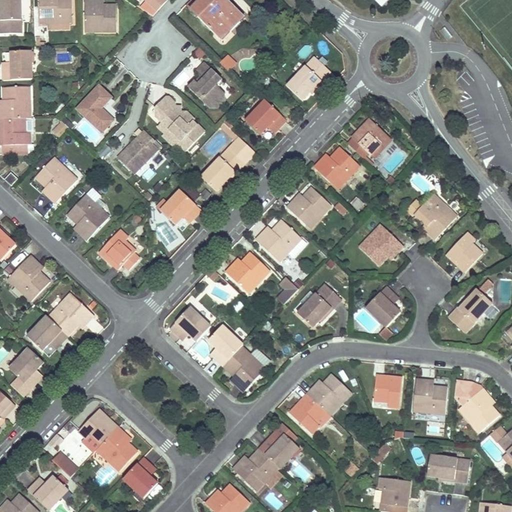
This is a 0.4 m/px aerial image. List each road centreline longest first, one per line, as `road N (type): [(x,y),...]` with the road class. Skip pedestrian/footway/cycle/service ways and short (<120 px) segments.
road 1 (residential): [(344,100),(136,323)]
road 2 (residential): [(511,388),(473,361),(332,349),(304,363),(247,424)]
road 3 (residential): [(0,194),(136,323)]
road 4 (residential): [(87,372),(197,476)]
road 5 (residential): [(247,424),(136,323)]
road 6 (residential): [(87,372),(0,468)]
